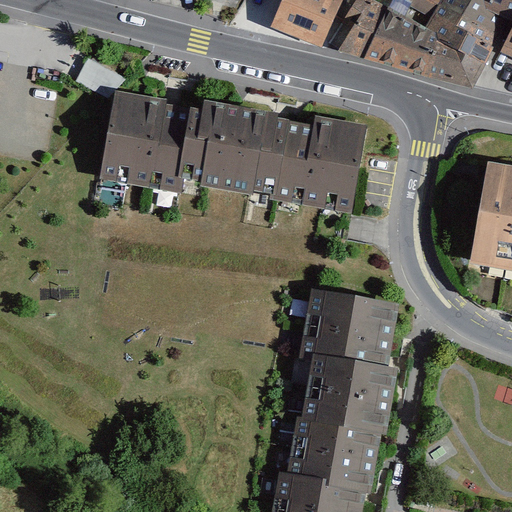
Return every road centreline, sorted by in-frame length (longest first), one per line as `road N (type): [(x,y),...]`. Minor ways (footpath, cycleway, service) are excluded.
road 1 (tertiary): [(435,98),(81,13)]
road 2 (residential): [(434,285),(386,511)]
road 3 (residential): [(435,98),(414,197),(415,233),(434,285)]
